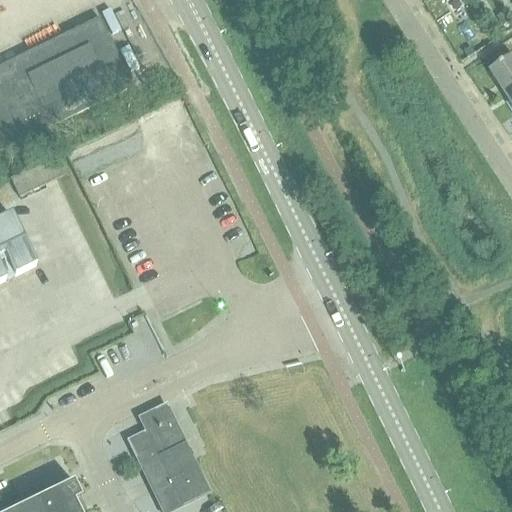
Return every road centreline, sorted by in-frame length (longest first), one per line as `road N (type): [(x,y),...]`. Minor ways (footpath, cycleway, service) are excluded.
road 1 (secondary): [(429,511),(177,0)]
road 2 (residential): [(511,183),(394,0)]
